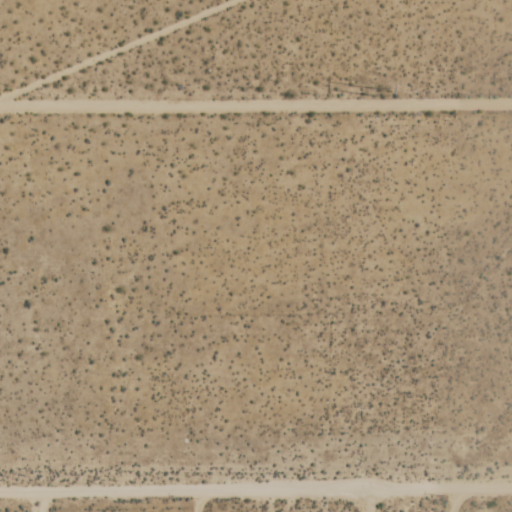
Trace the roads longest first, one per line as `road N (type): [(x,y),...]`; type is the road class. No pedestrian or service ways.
road 1 (track): [(511,101),(0,107)]
road 2 (track): [(0,493),(511,487)]
road 3 (track): [(231,0),(0,97)]
